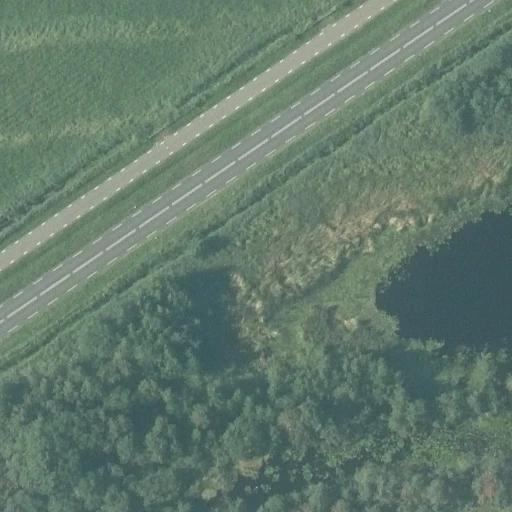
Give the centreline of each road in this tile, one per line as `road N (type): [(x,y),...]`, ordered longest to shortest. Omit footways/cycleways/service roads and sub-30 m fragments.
road 1 (primary): [(0,323),(473,0)]
road 2 (unclassified): [(0,262),(384,0)]
